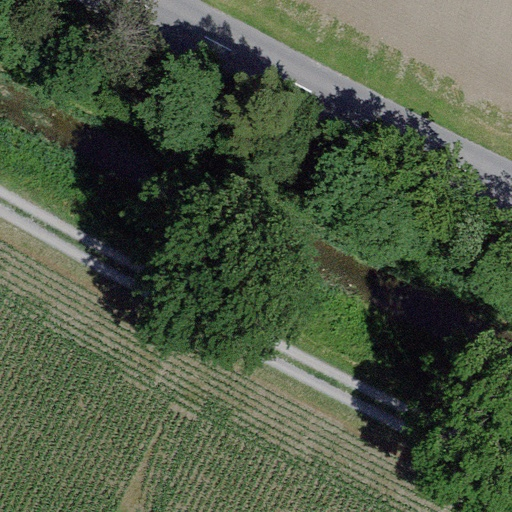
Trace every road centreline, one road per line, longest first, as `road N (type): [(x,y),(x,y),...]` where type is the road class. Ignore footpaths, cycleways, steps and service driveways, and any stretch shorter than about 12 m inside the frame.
road 1 (track): [(0,202),(511,471)]
road 2 (tertiary): [(511,190),(143,0)]
